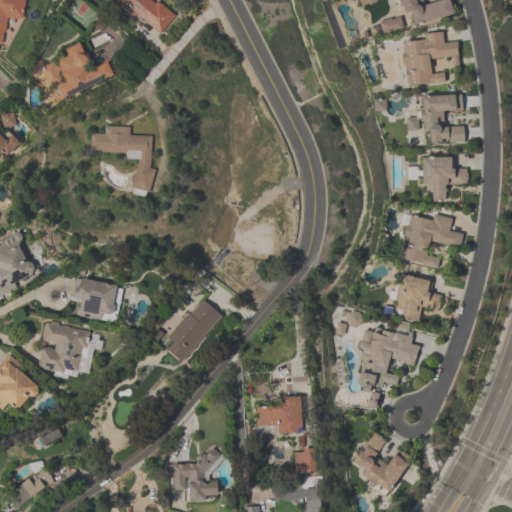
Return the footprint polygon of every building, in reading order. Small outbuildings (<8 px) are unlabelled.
[(0,0),(0,45),(3,46),(7,19),(20,22),(23,0),(0,0)] [(114,0),(160,36),(177,15),(157,0),(114,0)] [(445,2),(423,6),(421,0),(401,0),(407,27),(448,18),(445,2)] [(446,85),(445,73),(433,74),(432,62),(458,60),(457,44),(443,45),(443,38),(402,40),(406,88),(446,85)] [(115,77),(109,61),(92,68),(82,43),(63,51),(66,57),(42,67),(56,102),(115,77)] [(421,98),(422,132),(428,132),(428,145),(464,144),(463,128),(445,128),(444,113),(463,112),(462,97),(421,98)] [(152,138),(128,137),(129,129),(92,128),(91,155),(135,156),(134,192),(150,193),(152,138)] [(0,156),(13,146),(0,130),(0,156)] [(455,158),(421,157),(420,190),(431,190),(431,200),(446,200),(446,187),(466,187),(467,168),(455,168),(455,158)] [(417,178),(417,169),(408,169),(408,178),(417,178)] [(400,262),(437,267),(438,257),(428,256),(429,245),(460,250),(463,232),(451,230),(452,218),(432,215),(431,221),(406,217),(400,262)] [(252,253),(271,253),(271,232),(252,232),(252,253)] [(0,295),(37,275),(15,235),(0,243),(0,295)] [(433,282),(400,274),(392,308),(401,310),(399,319),(418,323),(422,308),(437,312),(441,295),(430,292),(433,282)] [(75,280),(72,301),(78,302),(76,317),(114,322),(120,287),(75,280)] [(223,317),(201,298),(166,338),(173,344),(167,351),(181,364),(223,317)] [(38,370),(86,378),(93,331),(46,323),(38,370)] [(357,384),(394,389),(396,378),(389,377),(391,363),(416,367),(418,348),(411,347),(412,337),(365,330),(357,384)] [(0,365),(0,409),(2,413),(11,405),(17,411),(40,391),(10,357),(0,365)] [(300,397),(277,398),(278,406),(254,407),(255,435),(301,434),(300,397)] [(389,493),(410,462),(396,453),(389,465),(376,457),(386,442),(372,432),(350,467),(389,493)] [(172,494),(185,493),(186,502),(217,500),(216,482),(215,482),(214,453),(198,454),(198,465),(171,465),(172,494)] [(296,472),(313,472),(313,454),(296,454),(296,472)] [(47,470),(10,489),(18,505),(55,485),(47,470)] [(318,511),(319,490),(306,490),(305,511),(318,511)]
